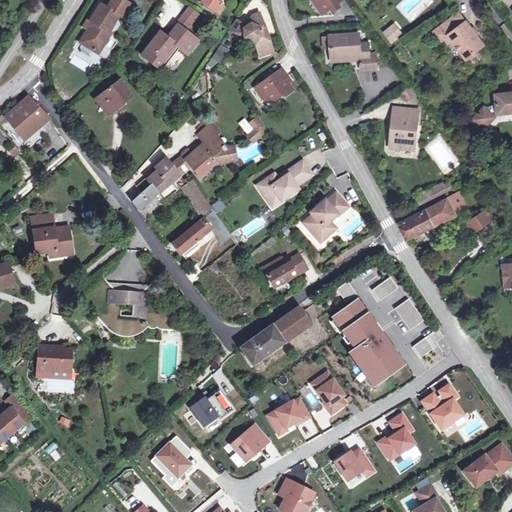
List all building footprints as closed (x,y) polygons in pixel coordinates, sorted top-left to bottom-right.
[(85,46),(94,51),(99,54),(112,33),(109,31),(119,16),(122,17),(130,4),(123,0),(114,0),(108,9),(101,4),(90,21),(93,23),(81,43),(85,46)] [(216,13),(221,6),(212,0),(201,0),(200,2),(216,13)] [(323,9),(327,14),(331,10),(338,5),(344,0),(312,0),(311,1),(319,12),(323,9)] [(187,5),(177,19),(189,28),(199,14),(187,5)] [(338,5),(331,10),(334,14),(341,9),(338,5)] [(247,20),(252,13),(243,7),(229,29),(232,39),(244,34),(245,36),(248,39),(250,40),(255,39),(261,56),(273,51),(263,24),(256,26),(255,25),(251,25),(249,25),(247,20)] [(252,13),(247,20),(249,25),(251,25),(255,25),(256,26),(263,24),(259,13),(252,13)] [(459,14),(437,30),(444,39),(448,36),(451,41),(465,59),(484,46),(459,14)] [(389,43),(403,35),(395,22),(381,30),(389,43)] [(168,37),(171,39),(181,28),(178,25),(168,37)] [(154,38),(151,42),(141,54),(157,67),(163,60),(167,63),(173,55),(180,48),(187,53),(198,41),(181,28),(171,39),(168,37),(160,31),(154,38)] [(444,39),(437,30),(432,34),(439,44),(445,40),(444,39)] [(331,58),(353,56),(354,61),(360,60),(361,70),(376,69),(375,53),(369,54),(368,43),(359,43),(358,34),(329,36),(329,37),(330,48),(331,58)] [(218,44),(212,58),(221,62),(228,48),(218,44)] [(90,57),(94,51),(85,46),(81,52),(90,57)] [(180,48),(173,55),(181,61),(187,53),(180,48)] [(86,71),(89,63),(73,55),(69,63),(86,71)] [(281,71),(255,89),(264,101),(269,97),(273,102),(280,97),(284,98),(292,92),(287,85),(284,80),(286,78),(281,71)] [(116,109),(132,97),(120,81),(96,100),(107,115),(115,109),(116,109)] [(404,99),(415,97),(413,87),(402,89),(404,99)] [(511,92),(495,95),(497,106),(498,112),(498,115),(511,113),(511,92)] [(5,117),(24,141),(49,120),(28,97),(5,117)] [(484,109),(473,121),(484,132),(496,119),(492,115),(495,112),(498,112),(497,106),(494,107),(492,109),(490,107),(489,109),(488,108),(485,109),(484,109)] [(405,121),(406,109),(394,108),(393,120),(405,121)] [(405,121),(393,120),(390,149),(407,150),(407,143),(415,143),(419,111),(406,109),(405,121)] [(262,133),(263,127),(256,119),(251,123),(255,127),(255,130),(248,135),(253,141),(262,133)] [(206,154),(215,164),(236,159),(234,147),(226,149),(216,136),(219,133),(212,126),(200,135),(205,143),(202,145),(209,153),(206,154)] [(15,146),(7,152),(12,158),(20,152),(15,146)] [(199,177),(215,164),(206,154),(200,147),(185,159),(199,177)] [(151,185),(158,193),(163,200),(176,189),(170,183),(179,176),(165,159),(156,168),(157,170),(147,180),(151,185)] [(270,176),(256,186),(268,204),(277,198),(280,202),(297,190),(295,187),(311,176),(302,161),(285,173),(287,175),(279,180),(275,183),(270,176)] [(274,173),(270,176),(275,183),(279,180),(274,173)] [(201,214),(210,209),(193,181),(184,187),(201,214)] [(419,205),(446,192),(444,187),(442,184),(415,197),(419,205)] [(139,211),(158,193),(151,185),(133,202),(139,211)] [(337,217),(346,208),(334,194),(324,202),(323,201),(308,213),(312,217),(304,224),(318,241),(331,230),(326,224),(336,216),(337,217)] [(457,194),(427,210),(399,224),(407,240),(466,210),(457,194)] [(277,198),(268,204),(271,208),(280,202),(277,198)] [(220,199),(210,204),(215,213),(225,208),(220,199)] [(196,242),(210,230),(221,245),(230,237),(212,212),(172,244),(180,254),(180,253),(183,257),(198,246),(196,242)] [(480,214),(466,224),(472,233),(486,223),(480,214)] [(36,255),(49,253),(56,252),(57,257),(73,254),(70,232),(55,235),(54,229),(52,215),(30,217),(36,255)] [(260,217),(241,228),(246,237),(265,226),(260,217)] [(279,237),(276,233),(273,235),(262,244),(266,248),(279,237)] [(335,261),(344,256),(340,251),(332,257),(335,261)] [(257,266),(250,257),(246,259),(253,269),(257,266)] [(267,276),(274,288),(306,268),(300,257),(291,262),(286,265),(281,258),(263,269),(267,276)] [(0,289),(13,286),(7,264),(0,265),(0,289)] [(211,273),(216,270),(212,264),(207,267),(211,273)] [(511,264),(510,265),(502,266),(504,288),(511,287),(511,264)] [(377,303),(398,287),(389,275),(368,291),(377,303)] [(94,317),(107,318),(108,307),(109,295),(116,295),(109,287),(103,280),(80,301),(94,317)] [(116,295),(139,297),(146,290),(109,287),(116,295)] [(329,323),(355,303),(348,294),(322,313),(329,323)] [(165,321),(156,309),(147,309),(147,297),(139,297),(116,295),(109,295),(108,307),(107,318),(109,318),(108,333),(131,339),(149,329),(153,332),(157,330),(158,330),(159,331),(161,332),(162,332),(173,333),(174,322),(165,321)] [(407,297),(392,308),(409,330),(423,320),(407,297)] [(355,303),(329,323),(328,324),(371,384),(401,363),(357,302),(355,303)] [(252,366),(310,324),(298,307),(240,349),(252,366)] [(109,318),(107,318),(94,317),(108,333),(109,318)] [(418,357),(445,338),(437,327),(410,346),(418,357)] [(53,349),(53,347),(37,346),(35,372),(51,373),(52,368),(69,369),(71,351),(60,350),(53,349)] [(326,368),(305,382),(328,414),(346,403),(343,397),(349,392),(340,376),(332,376),(326,368)] [(451,379),(419,397),(426,408),(430,407),(441,426),(468,410),(459,392),(451,379)] [(294,393),(262,412),(278,436),(312,417),(294,393)] [(0,443),(23,424),(23,423),(30,417),(12,395),(4,401),(9,408),(0,415),(0,443)] [(205,399),(190,409),(203,428),(218,417),(205,399)] [(392,431),(374,442),(387,461),(418,440),(407,423),(399,414),(387,422),(392,431)] [(253,419),(228,442),(246,460),(271,439),(253,419)] [(442,427),(446,437),(455,433),(451,423),(442,427)] [(175,433),(150,459),(163,474),(158,479),(172,494),(189,478),(183,473),(196,462),(187,456),(192,451),(175,433)] [(358,441),(333,456),(349,480),(372,462),(358,441)] [(50,455),(57,447),(52,442),(44,450),(50,455)] [(497,471),(506,464),(508,467),(511,464),(511,456),(503,444),(486,456),(485,454),(465,469),(477,485),(486,479),(490,476),(497,471)] [(500,474),(508,467),(506,464),(497,471),(500,474)] [(308,511),(319,488),(284,474),(275,493),(281,496),(275,509),(279,511),(308,511)] [(444,511),(436,497),(439,495),(432,482),(419,489),(426,503),(413,509),(415,511),(444,511)] [(226,511),(217,502),(206,511),(226,511)]
